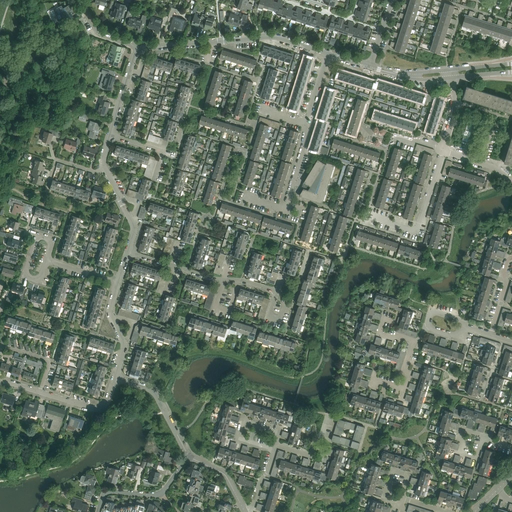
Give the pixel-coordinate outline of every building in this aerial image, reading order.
[(124,12),(125,6),(116,3),(115,8),(114,12),(112,11),(111,16),(113,17),(117,19),(117,18),(121,19),(122,14),(122,12),(124,12)] [(369,12),(371,7),(364,5),(359,3),(358,6),(362,8),(361,10),(369,12)] [(454,9),(455,6),(445,3),(444,8),(459,13),(460,11),(454,9)] [(61,6),(50,11),(52,16),(55,14),(56,16),(59,14),(62,19),(65,17),(67,21),(73,18),(70,13),(73,12),(69,5),(64,7),(65,8),(63,9),(61,6)] [(287,18),(290,5),(287,5),(286,9),(284,8),(282,16),(287,18)] [(416,15),(418,11),(402,6),(402,8),(407,10),(407,12),(416,15)] [(178,13),(179,10),(171,7),(169,16),(172,17),(174,12),(178,13)] [(296,21),(300,8),(297,8),(296,12),(294,11),(291,19),(296,21)] [(128,10),(126,18),(131,19),(129,25),(138,28),(137,32),(142,33),(148,16),(143,15),(141,20),(132,17),(132,16),(133,12),(128,10)] [(306,24),(310,11),(307,11),(305,15),(303,14),(301,22),(306,24)] [(472,29),(475,19),(472,19),(474,12),(470,11),(468,17),(465,16),(462,26),(472,29)] [(205,16),(202,15),(201,17),(198,16),(198,14),(195,13),(192,24),(198,27),(198,28),(201,29),(201,28),(205,16)] [(245,26),(248,16),(240,13),(239,17),(235,15),(234,18),(233,17),(232,18),(230,17),(228,23),(236,26),(237,22),(239,23),(239,24),(245,26)] [(366,22),(368,17),(356,13),(355,16),(359,17),(358,19),(366,22)] [(451,18),(452,16),(442,13),(441,18),(456,22),(457,20),(451,18)] [(315,27),(319,14),(316,14),(315,18),(313,17),(310,25),(315,27)] [(481,32),(484,22),(482,22),(484,15),(479,14),(477,20),(475,19),(472,29),(481,32)] [(165,26),(168,17),(164,15),(163,20),(158,19),(152,18),(152,17),(148,27),(149,27),(156,29),(155,32),(159,34),(162,25),(165,26)] [(211,30),(215,18),(212,17),(211,19),(208,18),(208,16),(205,15),(205,16),(201,28),(201,29),(204,29),(205,28),(211,30)] [(413,25),(415,20),(399,15),(399,18),(404,19),(404,22),(413,25)] [(333,30),(336,22),(334,21),(335,17),(332,16),(327,32),(328,33),(330,29),(333,30)] [(183,30),(186,21),(173,17),(169,31),(173,32),(174,27),(183,30)] [(324,33),(329,17),(326,17),(324,21),(323,20),(320,28),(324,29),(323,33),(324,33)] [(491,35),(494,25),(491,25),(493,18),(489,17),(487,23),(484,22),(481,32),(491,35)] [(338,32),(342,19),(339,19),(338,23),(336,22),(333,30),(338,32)] [(500,38),(503,28),(501,28),(503,21),(498,20),(496,26),(494,25),(491,35),(500,38)] [(348,35),(352,22),(349,22),(347,26),(346,25),(343,33),(348,35)] [(448,28),(449,25),(439,22),(438,27),(453,32),(454,30),(448,28)] [(511,31),(510,31),(511,25),(511,24),(508,23),(506,29),(503,28),(500,38),(510,41),(508,46),(511,47),(511,31)] [(357,38),(361,25),(358,25),(357,29),(355,28),(353,36),(357,38)] [(410,34),(412,30),(396,25),(396,27),(401,29),(401,31),(410,34)] [(367,41),(371,28),(368,28),(367,32),(365,31),(362,39),(367,41)] [(445,37),(446,35),(436,32),(435,37),(450,42),(451,39),(445,37)] [(407,44),(409,39),(393,34),(393,37),(398,38),(398,41),(407,44)] [(442,47),(443,44),(433,41),(432,46),(447,51),(448,49),(442,47)] [(118,67),(122,53),(120,53),(121,47),(116,46),(116,45),(112,44),(108,57),(107,58),(107,60),(107,61),(107,62),(107,63),(118,67)] [(404,54),(406,49),(390,44),(390,46),(395,48),(395,51),(404,54)] [(268,56),(270,48),(264,46),(262,54),(268,56)] [(273,57),(276,50),(270,48),(268,56),(273,57)] [(226,60),(228,52),(222,50),(220,58),(226,60)] [(279,59),(281,51),(276,50),(273,57),(279,59)] [(285,61),(287,53),(281,51),(279,59),(285,61)] [(231,61),(234,54),(228,52),(226,60),(231,61)] [(291,63),(293,55),(287,53),(285,61),(291,63)] [(237,63),(240,55),(234,54),(231,61),(237,63)] [(243,65),(245,57),(240,55),(237,63),(243,65)] [(311,65),(313,59),(305,56),(303,62),(311,65)] [(249,67),(251,59),(245,57),(243,65),(249,67)] [(254,69),(256,63),(257,61),(251,59),(249,67),(254,69)] [(309,70),(311,65),(303,62),(302,68),(309,70)] [(103,74),(99,87),(103,88),(102,88),(112,91),(116,77),(113,77),(114,71),(103,68),(101,73),(103,74)] [(308,76),(309,70),(302,68),(300,74),(308,76)] [(276,77),(278,71),(270,69),(268,74),(276,77)] [(222,79),(224,73),(216,71),(214,76),(222,79)] [(343,80),(345,72),(339,71),(338,74),(338,77),(337,78),(343,80)] [(349,82),(351,74),(345,72),(343,80),(349,82)] [(274,82),(276,77),(268,74),(266,80),(274,82)] [(306,82),(308,76),(300,74),(298,79),(306,82)] [(354,84),(357,76),(351,74),(349,82),(354,84)] [(220,85),(222,79),(214,76),(212,82),(220,85)] [(360,86),(363,78),(357,76),(354,84),(360,86)] [(366,87),(368,79),(363,78),(360,86),(366,87)] [(304,88),(306,82),(298,79),(296,85),(304,88)] [(372,89),(374,81),(368,79),(366,87),(372,89)] [(251,88),(253,82),(245,80),(243,86),(251,88)] [(272,88),(274,82),(266,80),(264,86),(272,88)] [(382,90),(385,82),(379,81),(376,88),(382,90)] [(218,90),(220,85),(212,82),(210,88),(218,90)] [(388,92),(390,84),(385,82),(382,90),(388,92)] [(394,94),(396,86),(390,84),(388,92),(394,94)] [(302,93),(304,88),(296,85),(294,91),(302,93)] [(249,94),(251,88),(243,86),(242,92),(249,94)] [(271,94),(272,88),(264,86),(263,91),(271,94)] [(399,96),(402,88),(396,86),(394,94),(399,96)] [(511,102),(468,89),(469,87),(467,86),(463,99),(511,113),(511,142),(506,161),(505,161),(505,160),(504,163),(511,165),(511,102)] [(216,96),(218,90),(210,88),(208,94),(216,96)] [(405,98),(408,90),(402,88),(399,96),(405,98)] [(333,97),(334,91),(327,89),(325,95),(333,97)] [(411,99),(413,91),(408,90),(405,98),(411,99)] [(269,100),(271,94),(263,91),(261,97),(269,100)] [(300,99),(302,93),(294,91),(293,97),(300,99)] [(417,101),(419,93),(413,91),(411,99),(417,101)] [(248,100),(249,94),(242,92),(240,97),(248,100)] [(422,103),(425,95),(419,93),(417,101),(422,103)] [(108,107),(110,103),(106,102),(107,96),(101,94),(99,102),(101,103),(98,113),(97,113),(106,116),(108,110),(107,109),(108,106),(108,107)] [(149,97),(147,97),(138,94),(137,94),(137,95),(136,99),(148,102),(149,97)] [(215,102),(216,96),(208,94),(207,99),(215,102)] [(443,105),(445,99),(437,97),(427,94),(425,102),(427,102),(428,101),(435,103),(443,105)] [(331,103),(333,97),(325,95),(323,100),(331,103)] [(246,105),(248,100),(240,97),(238,103),(246,105)] [(299,105),(300,99),(293,97),(291,102),(299,105)] [(213,108),(215,102),(207,99),(205,105),(213,108)] [(364,107),(366,101),(358,99),(356,105),(364,107)] [(329,109),(331,103),(323,100),(321,106),(329,109)] [(297,111),(299,105),(291,102),(289,108),(297,111)] [(244,111),(246,105),(238,103),(236,109),(244,111)] [(441,111),(443,105),(435,103),(433,108),(441,111)] [(362,113),(364,108),(364,107),(356,105),(354,104),(353,106),(356,107),(354,110),(362,113)] [(327,114),(329,109),(321,106),(319,112),(327,114)] [(439,117),(441,111),(433,108),(431,114),(439,117)] [(242,117),(244,111),(236,109),(234,115),(242,117)] [(361,119),(362,113),(354,110),(353,116),(361,119)] [(379,121),(381,113),(376,111),(373,119),(379,121)] [(325,120),(327,114),(319,112),(318,118),(325,120)] [(385,123),(387,115),(381,113),(379,121),(385,123)] [(437,122),(439,117),(431,114),(429,120),(437,122)] [(390,124),(393,116),(387,115),(385,123),(390,124)] [(205,125),(208,118),(202,116),(199,124),(205,125)] [(359,124),(361,119),(353,116),(351,122),(359,124)] [(396,126),(399,118),(393,116),(390,124),(396,126)] [(211,127),(213,119),(208,118),(205,125),(211,127)] [(402,128),(404,120),(399,118),(396,126),(402,128)] [(217,129),(219,121),(213,119),(211,127),(217,129)] [(325,129),(327,123),(319,120),(317,126),(325,129)] [(408,130),(410,122),(404,120),(402,128),(408,130)] [(436,128),(437,122),(429,120),(428,126),(436,128)] [(98,130),(100,124),(91,121),(88,129),(91,130),(89,137),(95,139),(94,139),(97,140),(98,136),(97,136),(98,132),(97,132),(97,130),(98,130)] [(222,131),(225,123),(219,121),(217,129),(222,131)] [(357,130),(359,124),(351,122),(349,128),(357,130)] [(414,132),(416,124),(410,122),(408,130),(414,132)] [(136,127),(134,126),(125,123),(124,123),(124,124),(124,125),(123,128),(135,131),(136,127)] [(228,133),(231,125),(225,123),(222,131),(228,133)] [(267,132),(269,126),(267,126),(264,125),(261,124),(259,130),(267,132)] [(234,134),(236,127),(231,125),(228,133),(234,134)] [(323,134),(325,129),(317,126),(315,132),(323,134)] [(434,134),(436,128),(428,126),(426,131),(434,134)] [(240,136),(242,128),(236,127),(234,134),(240,136)] [(133,136),(135,131),(123,128),(122,129),(123,129),(122,133),(133,136)] [(245,138),(248,130),(242,128),(240,136),(245,138)] [(355,136),(357,130),(349,128),(347,133),(355,136)] [(51,137),(51,135),(59,138),(61,132),(49,129),(48,133),(44,132),(43,137),(43,138),(42,142),(49,144),(51,137)] [(265,138),(267,132),(259,130),(258,135),(265,138)] [(297,138),(299,132),(291,130),(289,136),(297,138)] [(321,140),(323,134),(315,132),(313,138),(321,140)] [(264,143),(265,138),(258,135),(256,141),(264,143)] [(295,144),(297,138),(289,136),(287,142),(295,144)] [(79,146),(81,139),(77,138),(76,143),(67,140),(67,139),(64,148),(74,151),(73,151),(74,151),(76,145),(79,146)] [(320,146),(321,140),(313,138),(312,143),(320,146)] [(338,149),(340,141),(334,139),(332,147),(338,149)] [(262,149),(264,143),(256,141),(254,147),(262,149)] [(343,150),(346,143),(340,141),(338,149),(337,151),(339,151),(340,149),(343,150)] [(293,150),(295,144),(287,142),(285,147),(293,150)] [(229,152),(231,146),(223,143),(221,150),(229,152)] [(329,149),(320,146),(312,143),(310,149),(327,155),(329,149)] [(349,152),(351,144),(346,143),(343,150),(349,152)] [(355,154),(357,146),(351,144),(349,152),(355,154)] [(92,158),(94,152),(97,153),(99,146),(96,145),(94,149),(85,147),(85,146),(82,155),(83,154),(92,157),(92,158)] [(119,156),(122,147),(121,146),(120,147),(117,146),(115,152),(113,152),(112,155),(116,157),(117,155),(119,156)] [(360,156),(363,148),(357,146),(355,154),(360,156)] [(260,155),(262,149),(254,147),(252,152),(260,155)] [(292,155),(293,150),(285,147),(284,153),(292,155)] [(366,158),(369,150),(363,148),(360,156),(360,157),(362,158),(363,157),(366,158)] [(401,156),(403,150),(395,148),(393,153),(401,156)] [(227,158),(229,152),(221,150),(220,155),(227,158)] [(372,159),(374,152),(369,150),(366,158),(372,159)] [(258,161),(260,155),(252,152),(250,158),(258,161)] [(378,161),(380,153),(374,152),(372,159),(378,161)] [(290,161),(292,155),(284,153),(282,159),(290,161)] [(399,162),(401,156),(393,153),(391,159),(399,162)] [(429,155),(427,154),(424,153),(423,159),(430,161),(432,155),(429,155)] [(226,163),(227,158),(220,155),(218,161),(226,163)] [(303,183),(299,196),(322,203),(334,165),(326,162),(326,164),(317,159),(303,183)] [(397,167),(399,162),(391,159),(389,165),(397,167)] [(429,167),(430,163),(430,161),(423,159),(421,165),(429,167)] [(42,174),(45,167),(42,166),(43,162),(33,160),(32,163),(34,164),(34,165),(35,165),(33,171),(42,174)] [(257,169),(259,163),(251,160),(249,166),(257,169)] [(224,169),(226,163),(218,161),(216,167),(224,169)] [(288,169),(290,163),(282,161),(280,167),(288,169)] [(187,168),(188,165),(179,163),(179,162),(178,164),(179,164),(178,167),(187,170),(189,171),(189,168),(187,168)] [(395,173),(397,167),(389,165),(388,171),(395,173)] [(427,173),(429,167),(421,165),(419,170),(427,173)] [(255,174),(257,169),(249,166),(247,172),(255,174)] [(222,175),(224,169),(216,167),(214,172),(222,175)] [(286,175),(288,169),(280,167),(279,173),(286,175)] [(364,176),(366,171),(358,168),(356,174),(364,176)] [(454,177),(456,170),(450,168),(449,171),(448,174),(448,176),(454,177)] [(425,179),(427,173),(419,170),(417,176),(425,179)] [(459,179),(462,171),(456,170),(454,177),(459,179)] [(40,180),(42,174),(33,171),(31,178),(33,178),(33,179),(34,179),(33,182),(42,185),(43,181),(40,180)] [(393,179),(395,173),(388,171),(386,177),(393,179)] [(465,181),(468,173),(462,171),(459,179),(465,181)] [(220,181),(222,176),(222,175),(214,172),(213,176),(212,178),(220,181)] [(253,180),(255,174),(247,172),(245,178),(253,180)] [(285,181),(286,176),(286,175),(279,173),(277,178),(285,181)] [(471,183),(473,175),(468,173),(465,181),(471,183)] [(362,182),(364,177),(364,176),(356,174),(354,180),(362,182)] [(477,185),(479,177),(473,175),(471,183),(477,185)] [(423,184),(425,179),(417,176),(415,182),(423,184)] [(483,186),(485,179),(479,177),(477,185),(483,186)] [(251,186),(253,180),(245,178),(244,184),(251,186)] [(283,186),(285,181),(277,178),(275,184),(283,186)] [(390,186),(392,180),(384,178),(382,184),(390,186)] [(54,191),(57,182),(58,179),(56,179),(55,181),(52,180),(50,189),(50,190),(51,190),(54,191)] [(217,188),(219,182),(211,180),(209,186),(217,188)] [(360,188),(362,182),(354,180),(353,186),(360,188)] [(64,194),(67,185),(67,182),(63,181),(62,183),(59,192),(59,193),(60,193),(61,193),(64,194)] [(420,192),(422,186),(414,183),(412,189),(420,192)] [(281,192),(283,186),(275,184),(273,190),(281,192)] [(389,192),(390,186),(382,184),(381,190),(389,192)] [(449,193),(451,187),(443,185),(441,191),(449,193)] [(215,194),(217,188),(209,186),(207,191),(215,194)] [(359,194),(360,188),(353,186),(351,191),(359,194)] [(103,202),(106,190),(97,187),(96,189),(94,189),(91,198),(94,199),(95,195),(99,197),(98,200),(103,202)] [(418,197),(420,192),(412,189),(410,195),(418,197)] [(279,198),(281,192),(273,190),(271,196),(279,198)] [(387,198),(389,192),(381,190),(379,195),(387,198)] [(213,199),(215,194),(207,191),(205,197),(213,199)] [(357,199),(359,194),(351,191),(349,197),(357,199)] [(447,199),(449,193),(441,191),(439,196),(447,199)] [(385,203),(387,198),(379,195),(377,201),(385,203)] [(417,203),(418,197),(410,195),(409,201),(417,203)] [(445,205),(447,199),(439,196),(437,202),(445,205)] [(10,197),(8,204),(9,202),(14,204),(12,214),(15,215),(16,212),(21,213),(22,210),(25,211),(25,212),(31,213),(33,206),(21,202),(22,201),(10,197)] [(211,205),(213,199),(205,197),(204,203),(211,205)] [(355,205),(357,199),(349,197),(347,203),(355,205)] [(383,209),(385,203),(377,201),(375,207),(383,209)] [(415,209),(417,203),(409,201),(407,206),(415,209)] [(443,210),(445,205),(437,202),(436,208),(443,210)] [(226,213),(228,205),(222,203),(219,213),(221,214),(222,212),(226,213)] [(353,211),(355,205),(347,203),(345,208),(353,211)] [(231,215),(234,207),(228,205),(226,213),(231,215)] [(318,214),(320,208),(312,205),(310,211),(318,214)] [(413,214),(415,209),(407,206),(405,212),(413,214)] [(237,216),(239,208),(234,207),(231,215),(237,216)] [(243,218),(245,210),(239,208),(237,216),(243,218)] [(351,217),(353,211),(345,208),(344,214),(351,217)] [(442,216),(443,210),(436,208),(434,213),(442,216)] [(198,217),(199,214),(188,210),(186,215),(198,219),(199,217),(198,217)] [(249,220),(251,212),(245,210),(243,218),(249,220)] [(316,219),(318,214),(310,211),(308,217),(316,219)] [(254,222),(257,214),(251,212),(249,220),(254,222)] [(411,220),(413,214),(405,212),(403,218),(411,220)] [(117,220),(118,216),(108,213),(106,221),(115,224),(114,227),(118,228),(120,221),(117,220)] [(440,222),(442,216),(434,213),(432,219),(440,222)] [(260,223),(263,216),(257,214),(254,222),(260,223)] [(197,222),(198,219),(186,215),(189,216),(187,221),(196,223),(197,224),(197,222)] [(346,224),(348,218),(340,215),(338,221),(346,224)] [(268,227),(270,219),(264,217),(262,225),(268,227)] [(314,225),(316,219),(308,217),(306,223),(314,225)] [(274,229),(276,221),(270,219),(268,227),(274,229)] [(9,227),(8,230),(12,231),(23,235),(24,230),(18,228),(19,223),(10,221),(8,227),(9,227)] [(279,230),(282,223),(276,221),(274,229),(279,230)] [(344,229),(346,224),(338,221),(336,227),(344,229)] [(285,232),(287,224),(282,223),(279,230),(285,232)] [(312,231),(314,225),(306,223),(305,228),(312,231)] [(442,231),(444,225),(436,223),(434,229),(442,231)] [(291,234),(293,226),(287,224),(285,232),(291,234)] [(194,233),(194,231),(195,228),(186,225),(183,225),(182,229),(193,233),(194,233)] [(343,235),(344,229),(336,227),(335,233),(343,235)] [(311,236),(312,231),(305,228),(303,234),(311,236)] [(182,229),(181,229),(180,234),(192,237),(193,236),(192,236),(193,233),(182,229)] [(440,237),(442,231),(434,229),(433,234),(440,237)] [(361,240),(364,233),(358,231),(356,239),(361,240)] [(248,239),(249,235),(238,232),(236,237),(239,237),(248,240),(249,239),(248,239)] [(21,249),(23,242),(13,239),(14,235),(6,233),(5,237),(8,238),(6,244),(21,249)] [(341,241),(343,235),(335,233),(333,238),(341,241)] [(367,242),(370,234),(364,233),(361,240),(367,242)] [(191,241),(192,237),(192,238),(192,237),(180,234),(180,236),(182,237),(181,239),(190,242),(191,242),(191,241)] [(309,242),(311,236),(303,234),(301,240),(309,242)] [(373,244),(375,236),(370,234),(367,242),(373,244)] [(439,242),(440,237),(433,234),(431,240),(439,242)] [(379,246),(381,238),(375,236),(373,244),(379,246)] [(511,237),(509,236),(506,243),(503,242),(502,245),(508,247),(508,246),(511,246),(511,242),(511,237)] [(339,247),(341,241),(333,238),(331,244),(339,247)] [(384,248),(387,240),(381,238),(379,246),(384,248)] [(502,245),(503,242),(500,241),(491,239),(490,244),(498,247),(499,244),(500,244),(500,245),(502,245)] [(390,249),(393,242),(387,240),(384,248),(390,249)] [(437,248),(439,242),(431,240),(429,246),(437,248)] [(396,251),(398,243),(393,242),(390,249),(396,251)] [(210,251),(211,246),(209,245),(200,243),(199,243),(199,244),(198,248),(207,250),(210,251)] [(337,252),(339,247),(331,244),(329,250),(337,252)] [(497,250),(498,247),(490,244),(488,250),(499,254),(500,251),(498,250),(498,251),(497,250)] [(403,255),(406,247),(400,245),(398,253),(403,255)] [(244,253),(245,249),(236,247),(233,246),(232,248),(235,249),(234,251),(243,254),(244,254),(244,253)] [(15,263),(17,256),(16,256),(17,252),(2,247),(0,251),(5,253),(3,259),(15,263)] [(409,256),(412,248),(406,247),(403,255),(409,256)] [(415,258),(417,250),(412,248),(409,256),(415,258)] [(242,257),(243,254),(234,251),(232,250),(230,256),(233,257),(233,256),(242,259),(243,257),(242,257)] [(421,260),(423,252),(417,250),(415,258),(421,260)] [(499,257),(499,254),(488,250),(486,256),(495,259),(496,255),(497,256),(499,257)] [(323,265),(325,260),(314,256),(313,259),(311,258),(310,260),(312,261),(312,262),(322,266),(322,265),(323,265)] [(494,262),(495,259),(486,256),(484,262),(496,265),(497,262),(495,262),(494,262)] [(264,261),(261,260),(252,257),(251,258),(252,258),(251,262),(263,265),(264,261)] [(261,270),(263,265),(251,262),(250,261),(250,263),(249,266),(261,270)] [(319,271),(321,266),(322,266),(312,262),(312,264),(309,263),(308,268),(319,271)] [(495,268),(496,265),(484,262),(482,267),(491,270),(492,267),(493,267),(493,268),(495,268)] [(10,269),(11,266),(2,263),(0,267),(3,268),(1,274),(12,278),(14,271),(10,269)] [(136,275),(136,273),(139,264),(138,263),(138,264),(134,263),(131,274),(136,275)] [(297,271),(288,268),(285,267),(283,272),(286,273),(295,276),(295,275),(296,275),(296,274),(297,271)] [(490,273),(491,270),(482,267),(481,273),(489,276),(492,277),(493,274),(491,273),(491,274),(490,273)] [(318,277),(319,271),(308,268),(306,272),(309,273),(308,274),(318,277),(319,277),(318,277)] [(258,280),(260,275),(257,274),(248,271),(247,271),(247,272),(246,276),(255,278),(255,279),(258,280)] [(316,283),(317,278),(318,278),(318,277),(308,274),(308,276),(306,275),(304,279),(313,282),(313,283),(316,283)] [(496,284),(497,281),(494,280),(485,277),(483,283),(492,285),(493,282),(494,282),(494,283),(496,284)] [(311,288),(313,283),(313,282),(304,279),(302,279),(300,284),(302,284),(302,286),(312,289),(312,288),(311,288)] [(194,291),(197,282),(196,282),(197,281),(195,281),(192,280),(189,290),(188,291),(191,292),(191,290),(194,291)] [(22,301),(25,291),(22,290),(23,286),(14,283),(12,291),(18,293),(17,295),(18,296),(17,299),(22,301)] [(491,289),(492,285),(483,283),(481,289),(493,292),(494,289),(492,289),(491,289)] [(309,294),(311,289),(312,289),(302,286),(302,287),(299,286),(298,291),(309,294)] [(243,299),(246,290),(246,289),(244,289),(244,290),(241,288),(239,295),(238,294),(236,299),(243,301),(243,299)] [(492,295),(493,292),(481,289),(480,294),(488,297),(489,294),(491,294),(490,294),(492,295)] [(44,304),(46,298),(43,297),(45,293),(39,291),(38,296),(32,294),(30,299),(36,301),(35,302),(41,304),(41,303),(44,304)] [(308,300),(309,294),(298,291),(296,296),(299,296),(298,298),(308,301),(309,300),(308,300)] [(383,299),(384,295),(377,293),(374,302),(377,302),(379,303),(380,299),(383,299)] [(487,300),(488,297),(480,294),(478,300),(490,304),(491,301),(489,300),(488,301),(487,300)] [(385,308),(388,297),(384,295),(383,299),(380,299),(379,303),(384,304),(383,306),(383,305),(382,307),(385,308)] [(394,303),(395,299),(388,297),(385,308),(388,309),(388,307),(388,306),(391,307),(392,302),(394,303)] [(305,307),(306,306),(307,301),(308,301),(298,298),(298,299),(296,298),(295,300),(297,301),(297,304),(299,305),(305,307)] [(398,307),(400,300),(395,299),(394,303),(392,302),(391,307),(395,308),(395,309),(394,310),(401,312),(402,309),(398,307)] [(489,307),(490,304),(478,300),(476,306),(485,308),(486,305),(487,305),(487,306),(489,307)] [(133,308),(131,307),(132,305),(122,302),(121,303),(122,304),(121,307),(127,309),(126,310),(128,311),(131,312),(132,312),(133,308)] [(374,312),(375,309),(376,304),(377,302),(374,302),(372,308),(366,306),(364,312),(376,316),(377,313),(375,312),(375,313),(374,312)] [(52,304),(51,304),(51,306),(50,309),(59,312),(62,313),(63,308),(61,307),(52,304)] [(306,313),(308,307),(306,306),(305,307),(299,305),(298,307),(296,306),(295,308),(298,309),(297,310),(307,313),(306,313)] [(484,312),(485,308),(476,306),(474,311),(486,315),(487,312),(485,312),(484,312)] [(411,318),(413,312),(404,309),(402,309),(401,312),(402,312),(404,312),(403,315),(411,318)] [(304,319),(306,314),(307,314),(307,313),(297,310),(297,312),(294,311),(294,313),(296,314),(295,316),(304,319)] [(485,318),(486,315),(474,311),(473,317),(472,317),(481,320),(482,317),(483,317),(485,318)] [(375,319),(376,316),(364,312),(363,318),(371,321),(372,317),(373,318),(375,319)] [(10,329),(13,318),(12,318),(13,315),(8,314),(4,325),(10,327),(9,329),(10,329)] [(194,329),(197,319),(196,318),(197,316),(195,315),(194,318),(191,317),(188,326),(194,328),(194,329)] [(409,324),(411,318),(403,315),(402,319),(400,318),(398,317),(398,320),(409,324)] [(16,331),(20,318),(15,316),(14,319),(13,318),(10,329),(16,331)] [(303,325),(304,319),(295,316),(294,319),(292,318),(291,320),(294,321),(293,322),(303,325),(304,325),(303,325)] [(200,330),(204,318),(199,317),(198,319),(197,319),(194,329),(195,329),(195,328),(200,330)] [(22,331),(25,322),(24,322),(25,319),(20,318),(16,331),(16,329),(22,331)] [(206,333),(209,323),(208,322),(209,320),(204,318),(200,330),(206,331),(206,332),(206,333)] [(236,332),(239,322),(238,322),(239,319),(234,318),(230,329),(229,328),(229,329),(227,334),(230,335),(230,334),(235,335),(236,332)] [(370,324),(371,321),(363,318),(361,324),(373,327),(373,324),(372,324),(371,324),(370,324)] [(95,323),(86,320),(84,319),(81,327),(88,329),(89,326),(93,328),(94,328),(94,326),(95,323)] [(28,333),(31,324),(32,321),(27,320),(26,322),(25,322),(22,331),(28,333)] [(242,333),(246,322),(245,324),(243,323),(243,321),(241,320),(240,323),(239,322),(236,332),(237,332),(237,331),(242,333)] [(408,329),(409,324),(398,320),(397,323),(399,323),(400,323),(399,327),(401,327),(403,328),(406,329),(408,330),(408,329)] [(213,334),(216,322),(211,321),(211,323),(209,323),(206,333),(207,333),(207,332),(213,334)] [(146,337),(149,327),(147,326),(148,324),(142,322),(136,326),(134,330),(140,332),(140,334),(145,336),(145,337),(146,337)] [(218,336),(221,326),(220,326),(221,324),(216,322),(213,334),(218,335),(218,336)] [(248,336),(251,326),(250,326),(251,323),(246,322),(242,333),(248,335),(248,336)] [(300,331),(302,326),(303,326),(303,325),(293,322),(293,324),(291,323),(290,325),(292,326),(291,329),(300,331)] [(34,337),(36,328),(35,328),(36,325),(31,324),(28,333),(27,335),(34,337)] [(225,340),(227,334),(229,329),(227,329),(228,326),(223,324),(223,327),(221,326),(218,336),(218,338),(225,340)] [(254,340),(257,328),(258,325),(253,324),(253,326),(251,326),(248,336),(247,338),(254,340)] [(372,330),(373,327),(361,324),(359,329),(368,332),(369,329),(370,329),(372,330)] [(152,338),(155,326),(151,325),(150,327),(149,327),(146,337),(146,336),(152,338)] [(40,339),(43,328),(38,326),(38,329),(36,328),(34,337),(40,339)] [(158,341),(161,331),(159,330),(160,328),(155,326),(152,338),(157,339),(157,340),(158,341)] [(46,341),(48,332),(47,331),(48,329),(43,328),(40,339),(46,341)] [(164,341),(167,332),(168,330),(163,329),(162,331),(161,331),(158,341),(158,340),(164,341)] [(366,335),(368,332),(359,329),(357,335),(369,339),(370,336),(368,335),(368,336),(366,335)] [(52,343),(55,331),(50,330),(50,332),(48,332),(46,341),(52,343)] [(263,343),(266,333),(264,333),(265,330),(263,330),(262,332),(260,331),(257,340),(262,342),(262,343),(263,343)] [(170,344),(173,334),(171,334),(172,331),(170,331),(169,333),(167,332),(164,341),(169,343),(169,344),(170,344)] [(269,344),(272,335),(269,334),(270,332),(268,331),(267,334),(266,333),(263,343),(262,344),(268,346),(269,344)] [(176,345),(179,336),(176,335),(177,333),(175,332),(174,335),(173,334),(170,344),(171,344),(176,345)] [(74,342),(77,335),(70,333),(69,335),(65,334),(64,336),(65,336),(64,339),(73,342),(74,342)] [(274,349),(278,337),(276,336),(277,334),(275,333),(274,336),(272,335),(269,344),(274,346),(273,348),(274,349)] [(281,348),(284,339),(281,338),(282,336),(280,335),(279,337),(278,337),(274,349),(275,349),(275,346),(281,348)] [(368,342),(369,339),(357,335),(355,341),(364,344),(364,343),(365,340),(366,340),(366,341),(368,342)] [(479,342),(480,338),(474,336),(472,342),(479,344),(479,342)] [(286,352),(290,341),(288,340),(289,338),(287,337),(286,340),(284,339),(281,348),(280,350),(286,352)] [(293,352),(297,340),(292,339),(291,341),(290,341),(286,352),(287,352),(287,350),(293,352)] [(428,352),(431,341),(428,340),(428,342),(428,343),(425,342),(424,342),(422,351),(422,350),(428,352)] [(433,354),(436,346),(433,344),(433,343),(434,343),(434,341),(431,341),(428,352),(433,354)] [(374,355),(378,343),(375,342),(374,344),(375,344),(374,345),(371,344),(368,353),(374,355)] [(380,356),(383,348),(379,347),(380,346),(381,344),(378,343),(374,355),(380,356)] [(439,356),(443,344),(440,343),(439,345),(440,345),(439,347),(436,346),(433,354),(439,356)] [(445,358),(447,349),(444,348),(444,347),(445,347),(446,345),(443,344),(439,356),(445,358)] [(498,352),(499,349),(496,348),(493,347),(491,346),(488,345),(487,345),(486,351),(494,354),(495,350),(496,351),(498,352)] [(386,358),(389,346),(386,346),(386,347),(386,348),(386,349),(383,348),(380,356),(386,358)] [(391,360),(394,351),(391,350),(391,349),(392,347),(389,346),(386,358),(391,360)] [(450,359),(454,348),(451,347),(451,349),(451,350),(447,349),(445,358),(450,359)] [(147,359),(149,352),(135,348),(134,353),(136,354),(136,355),(146,358),(147,359)] [(456,361),(459,353),(456,352),(456,350),(457,349),(454,348),(450,359),(456,361)] [(399,356),(400,354),(401,351),(401,350),(398,349),(397,351),(398,351),(397,352),(394,351),(391,360),(397,362),(398,359),(399,356)] [(462,363),(465,354),(466,351),(463,350),(462,352),(463,352),(462,354),(459,353),(456,361),(462,363)] [(511,359),(511,352),(511,353),(509,352),(506,351),(503,350),(502,353),(504,354),(504,353),(505,353),(504,357),(511,359)] [(7,372),(9,366),(13,355),(0,351),(0,352),(0,355),(8,358),(6,364),(1,363),(0,366),(0,369),(4,370),(7,371),(7,372)] [(493,357),(494,354),(486,351),(484,357),(496,360),(496,357),(495,357),(494,357),(493,357)] [(143,364),(145,359),(146,359),(146,358),(136,355),(136,357),(133,356),(132,360),(143,364)] [(20,373),(24,359),(14,356),(12,360),(19,362),(17,369),(9,366),(7,372),(11,373),(10,373),(15,375),(15,374),(18,375),(18,376),(19,376),(20,373)] [(23,374),(23,377),(32,380),(32,379),(35,380),(40,367),(42,368),(44,362),(38,360),(37,362),(27,359),(28,357),(25,356),(24,359),(20,373),(23,374)] [(495,363),(496,360),(484,357),(482,362),(482,363),(491,365),(492,362),(493,362),(493,363),(495,363)] [(511,365),(511,361),(511,359),(504,357),(503,360),(502,360),(502,359),(500,359),(499,362),(511,365)] [(141,370),(143,364),(132,360),(134,361),(133,364),(131,363),(130,365),(133,366),(132,367),(142,370),(141,370)] [(364,368),(365,365),(357,362),(355,368),(367,372),(368,369),(366,368),(366,369),(364,368)] [(509,371),(511,365),(499,362),(498,364),(500,365),(500,364),(502,365),(501,368),(509,371)] [(431,374),(433,368),(425,365),(424,365),(421,364),(420,367),(422,368),(423,368),(424,368),(423,371),(431,374)] [(487,371),(488,368),(485,367),(476,364),(474,370),(483,373),(484,369),(485,370),(487,371)] [(139,376),(141,371),(142,371),(142,370),(132,367),(132,369),(129,368),(129,370),(131,371),(130,373),(139,376)] [(362,376),(363,373),(364,373),(364,374),(366,375),(367,372),(355,368),(353,374),(362,376)] [(507,377),(509,371),(501,368),(500,372),(498,371),(497,370),(496,373),(499,374),(507,377),(508,377),(507,377)] [(482,376),(483,373),(474,370),(473,376),(484,379),(485,377),(483,376),(482,376)] [(429,380),(431,374),(423,371),(422,375),(420,374),(421,374),(419,373),(418,376),(429,380)] [(56,387),(60,376),(55,374),(52,386),(53,387),(53,386),(56,387)] [(361,380),(362,376),(353,374),(351,379),(363,383),(364,380),(362,380),(361,380)] [(61,389),(65,377),(60,376),(56,387),(57,387),(56,388),(58,388),(61,389)] [(428,385),(429,380),(418,376),(417,379),(419,379),(420,379),(419,383),(428,385)] [(483,382),(484,381),(484,379),(473,376),(471,382),(479,384),(480,381),(482,381),(482,382),(483,382)] [(502,385),(504,379),(495,376),(495,377),(496,377),(494,380),(493,380),(493,379),(491,378),(491,381),(502,385)] [(66,390),(69,379),(65,377),(61,389),(63,390),(63,389),(66,390)] [(71,392),(74,380),(69,379),(66,390),(66,391),(67,391),(71,392)] [(362,386),(363,383),(351,379),(350,385),(349,385),(356,387),(358,388),(359,384),(361,385),(360,385),(362,386)] [(500,391),(502,385),(491,381),(490,384),(492,385),(492,384),(493,385),(492,388),(500,391)] [(478,387),(479,384),(471,382),(469,387),(481,391),(482,388),(480,387),(480,388),(478,387)] [(426,391),(428,385),(419,383),(418,386),(417,386),(417,385),(415,385),(414,387),(426,391)] [(350,404),(355,405),(358,395),(356,395),(356,393),(358,388),(356,387),(354,394),(350,392),(348,398),(352,399),(350,404)] [(424,397),(426,391),(414,387),(413,390),(415,391),(415,390),(417,391),(416,394),(424,397)] [(480,394),(481,391),(469,387),(467,393),(476,396),(477,392),(478,393),(480,394)] [(499,396),(500,391),(492,388),(491,391),(490,391),(488,390),(487,393),(499,396)] [(13,402),(15,397),(3,393),(0,402),(12,405),(11,409),(16,411),(18,404),(13,402)] [(360,407),(364,393),(361,393),(360,394),(361,395),(361,396),(358,395),(355,405),(360,407)] [(497,402),(499,396),(487,393),(486,396),(488,396),(489,396),(488,399),(488,400),(497,402)] [(422,403),(424,397),(416,394),(415,398),(413,397),(412,396),(411,399),(422,403)] [(369,410),(373,396),(370,395),(369,397),(370,398),(370,399),(367,398),(364,408),(369,410)] [(378,413),(381,402),(382,399),(379,398),(379,400),(379,402),(377,401),(373,411),(378,413)] [(387,413),(392,399),(389,398),(388,400),(389,401),(388,402),(386,401),(383,411),(387,413)] [(421,408),(422,403),(411,399),(410,402),(412,402),(413,402),(412,406),(421,408)] [(42,412),(44,405),(38,404),(39,402),(35,401),(33,405),(25,402),(22,412),(26,414),(27,412),(31,413),(30,415),(34,416),(36,410),(42,412)] [(237,410),(238,407),(235,407),(235,406),(235,402),(232,401),(232,403),(227,401),(226,404),(224,410),(233,412),(234,409),(235,409),(235,410),(237,410)] [(249,408),(250,404),(243,402),(243,401),(241,408),(238,407),(237,410),(242,412),(243,412),(242,412),(243,411),(245,411),(247,408),(249,408)] [(396,416),(401,402),(398,401),(397,403),(398,403),(397,405),(395,404),(392,414),(396,416)] [(58,431),(65,410),(60,409),(60,410),(48,406),(48,408),(44,407),(45,402),(44,405),(42,412),(40,418),(44,419),(45,417),(53,419),(50,429),(58,431)] [(401,417),(404,409),(404,407),(405,407),(404,407),(402,406),(402,405),(403,405),(404,403),(401,402),(396,416),(401,417)] [(251,417),(255,405),(250,404),(249,408),(247,408),(245,411),(250,413),(250,414),(249,414),(248,416),(251,417)] [(260,412),(262,407),(255,405),(251,417),(254,418),(255,416),(254,416),(254,414),(257,415),(258,411),(260,412)] [(419,414),(421,408),(412,406),(411,409),(404,407),(404,409),(410,411),(410,412),(419,414)] [(263,420),(266,409),(262,407),(260,412),(258,411),(257,415),(261,417),(261,418),(260,418),(260,419),(263,420)] [(468,414),(470,410),(463,408),(460,415),(457,414),(456,417),(462,419),(462,418),(462,417),(465,418),(466,414),(468,414)] [(272,415),(273,411),(266,409),(263,420),(266,421),(266,419),(265,419),(266,418),(268,419),(270,414),(272,415)] [(456,417),(457,414),(454,413),(443,409),(441,415),(452,419),(453,415),(454,416),(456,417)] [(232,416),(233,412),(224,410),(222,415),(234,419),(235,416),(233,416),(232,416)] [(471,423),(474,411),(470,410),(468,414),(466,414),(465,418),(469,419),(469,421),(468,420),(468,422),(471,423)] [(274,424),(278,412),(273,411),(272,415),(270,414),(268,419),(273,420),(273,421),(272,421),(271,423),(274,424)] [(480,418),(481,414),(474,411),(471,423),(473,424),(474,422),(473,422),(474,421),(476,421),(478,417),(480,418)] [(283,419),(285,414),(278,412),(274,424),(277,425),(278,423),(277,423),(277,421),(280,422),(281,418),(283,419)] [(287,423),(289,416),(285,414),(283,419),(281,418),(280,422),(284,424),(284,425),(290,427),(291,424),(287,423)] [(482,427),(486,415),(481,414),(480,418),(478,417),(476,421),(481,423),(480,424),(479,426),(482,427)] [(81,429),(84,420),(84,419),(71,415),(69,420),(66,419),(63,427),(67,429),(68,425),(81,429)] [(229,424),(230,420),(231,421),(233,422),(234,419),(222,415),(221,421),(229,424)] [(451,422),(452,419),(441,415),(443,416),(442,422),(453,425),(454,423),(452,422),(451,422)] [(491,421),(493,417),(486,415),(482,427),(485,428),(485,426),(485,425),(485,424),(488,425),(489,421),(491,421)] [(495,427),(497,419),(497,418),(497,419),(493,417),(491,421),(489,421),(488,425),(492,426),(492,428),(491,427),(491,429),(493,430),(494,427),(495,427)] [(348,434),(352,423),(338,419),(337,423),(335,430),(348,434)] [(228,427),(229,424),(221,421),(219,427),(230,430),(231,428),(229,427),(229,428),(228,427)] [(452,428),(453,425),(442,422),(440,428),(448,430),(449,427),(451,427),(451,428),(452,428)] [(362,438),(364,431),(365,427),(352,423),(348,434),(362,438)] [(300,433),(302,428),(302,427),(294,425),(291,424),(290,427),(291,427),(292,427),(293,427),(292,431),(300,433)] [(506,432),(507,428),(501,426),(500,426),(498,434),(497,438),(500,439),(500,437),(500,436),(500,435),(502,436),(503,432),(506,432)] [(230,433),(230,430),(219,427),(217,433),(226,435),(227,432),(228,432),(228,433),(230,433)] [(449,434),(447,433),(448,430),(440,428),(438,433),(447,436),(450,437),(451,434),(449,433),(449,434)] [(508,441),(511,429),(507,428),(506,432),(503,432),(502,436),(507,437),(507,439),(506,438),(505,440),(508,441)] [(345,445),(348,434),(335,430),(331,441),(345,445)] [(299,439),(300,433),(292,431),(291,434),(289,434),(290,433),(288,433),(287,435),(299,439)] [(224,439),(226,435),(217,433),(215,438),(215,439),(214,442),(218,443),(219,440),(222,441),(221,444),(224,445),(226,439),(224,439)] [(359,445),(362,438),(348,434),(345,445),(358,449),(359,445)] [(297,445),(299,439),(287,435),(286,438),(288,439),(288,438),(289,439),(288,442),(297,445)] [(451,443),(452,440),(442,437),(440,442),(454,446),(455,443),(453,442),(452,443),(451,443)] [(223,458),(226,449),(223,448),(223,447),(224,447),(224,445),(221,444),(220,447),(217,456),(218,456),(223,458)] [(173,458),(169,457),(171,452),(158,448),(159,447),(154,446),(152,450),(157,452),(157,453),(161,454),(160,459),(165,460),(164,464),(171,466),(173,458)] [(448,452),(449,449),(439,446),(437,451),(438,451),(437,454),(441,455),(442,452),(446,454),(445,457),(448,458),(450,452),(448,452)] [(229,459),(233,448),(230,447),(229,449),(230,449),(229,450),(226,449),(223,458),(229,459)] [(235,461),(238,453),(234,452),(235,450),(236,449),(233,448),(229,459),(235,461)] [(343,457),(345,451),(336,448),(335,452),(334,451),(332,450),(331,453),(343,457)] [(493,458),(494,452),(486,449),(486,450),(485,453),(483,453),(484,452),(482,451),(481,454),(493,458)] [(241,463),(244,451),(241,450),(241,452),(241,454),(238,453),(235,461),(241,463)] [(246,465),(249,456),(246,455),(246,454),(247,452),(244,451),(241,463),(246,465)] [(389,457),(391,453),(384,451),(383,451),(381,460),(379,466),(381,467),(383,462),(383,460),(386,461),(387,457),(389,457)] [(341,462),(343,457),(331,453),(330,456),(332,456),(334,456),(333,460),(341,462)] [(391,466),(395,455),(391,453),(389,457),(387,457),(386,461),(390,463),(390,464),(389,464),(389,466),(391,466)] [(252,467),(256,455),(253,454),(252,456),(253,456),(252,457),(249,456),(246,465),(252,467)] [(491,464),(493,458),(481,454),(480,457),(482,458),(482,457),(483,458),(482,461),(491,464)] [(258,468),(261,460),(260,460),(257,459),(257,457),(258,458),(259,456),(256,455),(252,467),(258,468)] [(402,457),(395,455),(391,466),(394,467),(395,465),(394,465),(395,464),(397,465),(398,460),(401,461),(402,457)] [(284,470),(287,462),(284,461),(284,459),(285,458),(282,457),(281,460),(280,463),(279,466),(278,468),(279,469),(279,468),(284,470)] [(403,470),(406,458),(402,457),(401,461),(398,460),(397,465),(402,466),(401,467),(400,469),(403,470)] [(447,470),(450,462),(447,461),(447,460),(448,458),(445,457),(444,460),(441,469),(442,469),(447,470)] [(412,465),(413,460),(406,458),(403,470),(406,471),(406,469),(406,468),(409,468),(410,464),(412,465)] [(290,472),(294,460),(291,459),(290,461),(291,461),(290,463),(287,462),(284,470),(290,472)] [(296,474),(298,465),(295,464),(295,463),(296,463),(297,461),(294,460),(290,472),(296,474)] [(339,468),(341,462),(333,460),(332,463),(330,463),(330,462),(329,462),(328,464),(339,468)] [(416,469),(418,462),(413,460),(412,465),(410,464),(409,468),(413,470),(413,471),(419,473),(420,470),(416,469)] [(453,472),(457,461),(454,460),(453,462),(454,462),(453,463),(450,462),(447,470),(453,472)] [(459,474),(461,466),(458,465),(458,463),(459,463),(459,461),(457,461),(453,472),(459,474)] [(489,469),(491,464),(482,461),(481,464),(480,464),(478,463),(477,466),(489,469)] [(301,476),(305,464),(302,463),(302,465),(302,466),(298,465),(296,474),(301,476)] [(464,476),(468,464),(465,463),(465,465),(465,467),(461,466),(459,474),(464,476)] [(135,479),(138,469),(139,470),(140,467),(132,464),(131,467),(132,467),(129,477),(135,479)] [(307,477),(310,469),(307,468),(307,466),(307,467),(308,465),(305,464),(301,476),(307,477)] [(338,474),(339,468),(328,464),(327,467),(329,468),(329,467),(330,468),(329,471),(338,474)] [(381,470),(381,467),(382,467),(381,467),(379,466),(371,464),(370,469),(383,473),(384,470),(382,469),(382,470),(381,470)] [(470,478),(473,469),(469,468),(470,467),(471,465),(468,464),(464,476),(470,478)] [(487,475),(489,469),(477,466),(476,469),(478,469),(480,469),(479,472),(479,473),(487,475)] [(116,483),(119,474),(122,476),(125,468),(121,467),(120,470),(108,467),(106,472),(110,473),(108,481),(116,483)] [(313,479),(317,467),(314,467),(313,468),(314,469),(313,470),(310,469),(307,477),(313,479)] [(319,481),(321,475),(322,472),(321,472),(318,471),(318,470),(319,470),(319,468),(317,467),(313,479),(319,481)] [(162,479),(164,471),(159,469),(157,473),(152,471),(149,481),(156,483),(158,478),(162,479)] [(201,473),(201,472),(194,469),(192,476),(196,477),(195,479),(195,480),(201,482),(202,482),(203,478),(202,478),(203,474),(201,473)] [(429,480),(431,474),(422,471),(420,470),(419,473),(420,474),(420,473),(422,474),(421,477),(429,480)] [(336,479),(338,474),(329,471),(328,475),(322,472),(321,475),(327,477),(336,480),(336,479)] [(378,479),(378,476),(368,473),(367,478),(380,482),(381,479),(379,478),(379,479),(378,479)] [(82,476),(80,481),(82,482),(82,483),(89,485),(85,498),(91,500),(93,494),(94,494),(97,487),(94,486),(96,481),(93,480),(94,476),(87,474),(86,476),(83,475),(82,476)] [(245,485),(247,480),(247,477),(240,475),(237,483),(242,485),(242,484),(245,485)] [(486,482),(487,479),(479,476),(477,483),(475,483),(482,485),(485,486),(486,482)] [(427,485),(429,480),(421,477),(420,480),(418,480),(418,479),(417,479),(416,482),(427,485)] [(200,487),(201,482),(195,480),(195,479),(194,479),(192,485),(196,487),(196,489),(198,490),(197,490),(202,492),(203,488),(200,487)] [(251,490),(254,482),(247,480),(245,485),(244,488),(248,489),(251,490)] [(281,489),(282,483),(283,483),(274,480),(273,483),(272,483),(270,482),(269,485),(281,489)] [(375,488),(376,485),(365,482),(364,487),(377,491),(378,488),(376,488),(375,488)] [(426,491),(427,485),(416,482),(415,485),(417,485),(418,485),(417,488),(426,491)] [(481,488),(482,485),(475,483),(472,490),(478,491),(478,492),(480,493),(482,488),(481,488)] [(195,492),(196,489),(196,487),(192,485),(189,484),(187,491),(191,492),(190,495),(192,495),(199,497),(200,494),(198,494),(198,493),(195,492)] [(211,484),(210,486),(209,486),(206,493),(212,495),(211,498),(214,500),(216,495),(215,495),(218,486),(211,484)] [(279,494),(281,489),(269,485),(268,488),(270,488),(271,488),(270,492),(279,494)] [(424,497),(426,491),(417,488),(416,492),(415,491),(413,490),(412,493),(415,494),(424,497)] [(476,499),(477,495),(478,492),(478,491),(472,490),(470,489),(468,496),(476,499)] [(446,498),(448,493),(441,491),(438,500),(437,503),(440,504),(441,502),(440,502),(440,500),(443,501),(444,497),(446,498)] [(277,500),(279,494),(270,492),(269,495),(268,495),(268,494),(266,493),(265,496),(277,500)] [(449,506),(452,495),(448,493),(446,498),(444,497),(443,501),(447,503),(447,504),(446,504),(446,505),(449,506)] [(198,503),(200,497),(199,497),(192,495),(190,501),(195,503),(194,505),(196,506),(201,508),(202,504),(198,503)] [(458,501),(459,497),(452,495),(449,506),(452,507),(452,506),(451,505),(452,504),(454,505),(456,501),(458,501)] [(275,506),(277,500),(265,496),(265,499),(266,500),(267,499),(268,500),(267,503),(275,506)] [(82,511),(86,511),(88,506),(82,504),(83,500),(74,497),(72,502),(76,503),(74,509),(82,511)] [(113,510),(116,503),(115,503),(115,504),(110,502),(111,498),(107,497),(106,502),(106,504),(105,504),(103,509),(106,510),(107,509),(113,511),(113,510)] [(461,507),(464,498),(459,497),(458,501),(456,501),(454,505),(459,506),(459,507),(458,507),(457,509),(460,510),(461,507)] [(137,511),(143,511),(145,506),(140,504),(141,501),(137,500),(136,505),(135,507),(138,507),(136,511),(137,511)] [(382,506),(383,504),(383,503),(373,500),(372,501),(373,501),(371,505),(385,509),(385,506),(384,506),(383,506),(382,506)] [(136,511),(138,507),(135,507),(132,506),(134,502),(130,501),(128,506),(129,506),(128,508),(130,509),(129,511),(136,511)] [(157,509),(158,507),(160,503),(156,501),(155,505),(150,503),(147,511),(150,511),(153,511),(155,508),(157,509)] [(188,511),(190,505),(194,507),(194,505),(195,503),(190,501),(188,501),(187,503),(183,502),(181,508),(185,510),(184,511),(189,511),(190,511),(188,511)] [(221,501),(218,511),(222,511),(226,511),(227,508),(231,509),(232,505),(227,504),(225,503),(226,503),(221,501)] [(129,511),(130,509),(128,508),(125,507),(126,503),(123,502),(121,507),(121,509),(123,510),(122,511),(129,511)] [(122,511),(123,510),(121,509),(118,508),(119,504),(116,503),(113,510),(116,511),(115,511),(122,511)] [(274,511),(275,506),(267,503),(266,506),(264,506),(265,506),(263,505),(262,508),(274,511)]
